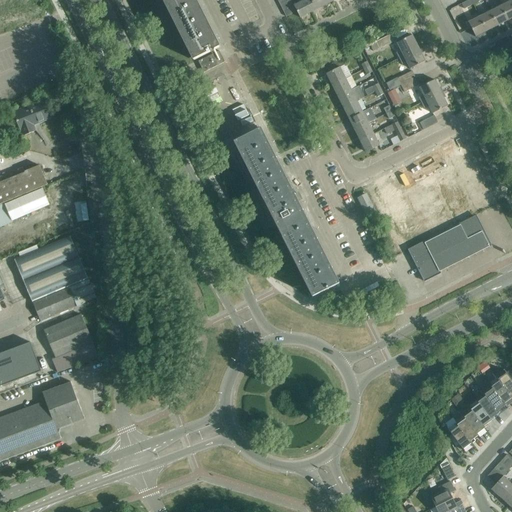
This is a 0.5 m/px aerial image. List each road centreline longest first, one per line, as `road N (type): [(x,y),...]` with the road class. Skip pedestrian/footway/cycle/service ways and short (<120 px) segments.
road 1 (secondary): [(71,0),(243,334),(245,355)]
road 2 (secondary): [(286,337),(263,325),(251,304),(98,0)]
road 3 (residential): [(132,450),(99,154),(89,120),(61,77)]
road 4 (residential): [(487,114),(357,175),(344,164),(263,0)]
road 5 (secondary): [(511,276),(379,346),(334,357)]
road 6 (secondary): [(354,390),(511,305)]
road 7 (secondary): [(132,450),(0,499)]
road 8 (secondary): [(22,511),(139,470)]
